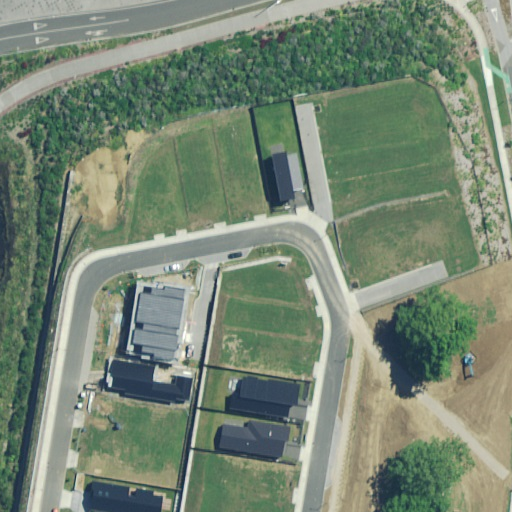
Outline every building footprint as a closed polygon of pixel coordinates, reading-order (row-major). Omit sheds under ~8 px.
[(282,152),(270,154),(279,201),(292,198),(290,190),(301,188),(294,153),(283,155),(282,152)] [(147,294),(137,293),(128,343),(139,345),(138,355),(170,360),(182,290),(162,286),(161,290),(148,288),(147,294)] [(154,367),(112,360),(109,376),(112,376),(110,387),(125,389),(124,394),(174,402),(174,399),(189,401),(192,379),(176,376),(174,386),(151,382),(154,367)] [(231,394),(228,408),(286,418),(288,405),(295,406),(298,385),(241,376),(238,395),(231,394)] [(141,409),(97,402),(93,430),(163,442),(166,424),(152,422),(153,416),(140,414),(141,409)] [(246,429),(222,425),(218,448),(280,458),(283,441),(287,442),(289,428),(247,421),(246,429)] [(159,511),(162,493),(91,482),(89,497),(91,498),(89,511),(96,511),(159,511)]
